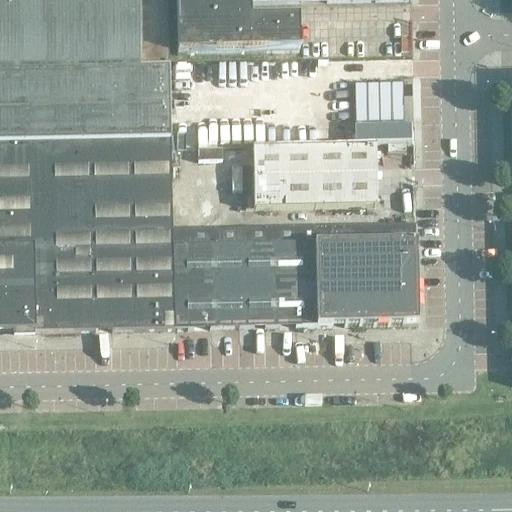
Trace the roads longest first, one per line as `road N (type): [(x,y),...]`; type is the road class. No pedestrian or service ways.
road 1 (unclassified): [(0,392),(442,380),(463,353),(453,35)]
road 2 (tertiary): [(495,510),(0,511)]
